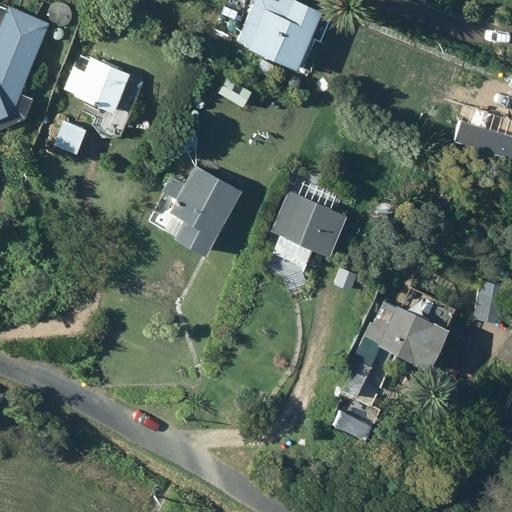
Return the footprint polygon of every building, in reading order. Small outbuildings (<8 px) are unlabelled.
[(322,21),(273,0),(256,0),(237,44),(252,50),(250,54),(299,74),(322,21)] [(0,132),(27,121),(34,103),(21,98),(49,26),(9,10),(7,13),(0,9),(0,132)] [(79,55),(64,91),(76,96),(75,98),(114,114),(130,76),(79,55)] [(257,82),(230,69),(218,94),(246,107),(257,82)] [(77,156),(87,133),(64,124),(54,147),(77,156)] [(243,195),(195,169),(169,216),(185,225),(175,244),(208,261),(243,195)] [(347,219),(290,193),(271,234),(328,259),(347,219)] [(385,302),(342,392),(356,399),(379,350),(431,375),(450,335),(419,320),(429,298),(412,289),(402,310),(385,302)] [(372,428),(346,414),(338,430),(365,443),(372,428)]
